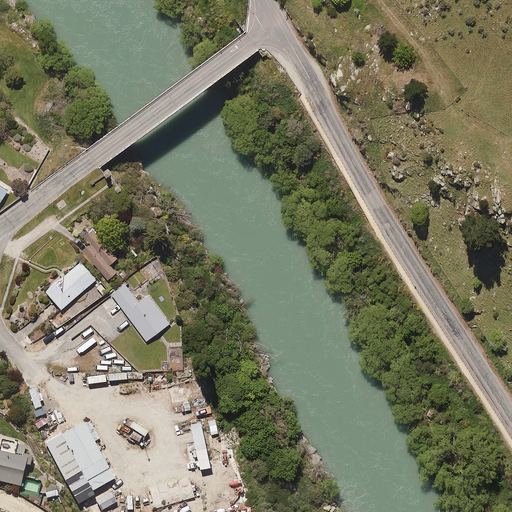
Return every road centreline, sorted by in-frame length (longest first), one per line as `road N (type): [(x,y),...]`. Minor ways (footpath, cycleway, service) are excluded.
road 1 (tertiary): [(511,416),(420,277),(279,22)]
road 2 (tertiary): [(279,22),(0,228)]
